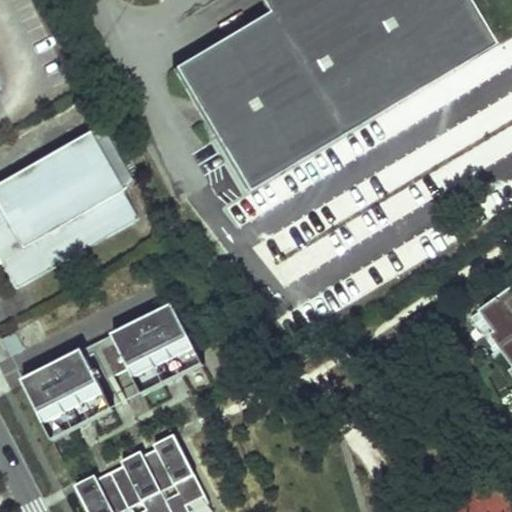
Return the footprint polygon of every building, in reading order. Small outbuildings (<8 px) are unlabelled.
[(272,0),(278,9),(268,15),(174,71),(247,195),(497,48),(468,0),(272,0)] [(259,0),(268,15),(278,9),(272,0),(259,0)] [(86,136),(0,185),(0,270),(12,291),(135,222),(86,136)] [(511,290),(480,314),(495,334),(491,337),(511,365),(511,372),(511,373),(511,374),(511,290)] [(173,307),(91,349),(95,357),(108,382),(112,380),(129,371),(143,398),(178,381),(203,368),(173,307)] [(8,355),(22,350),(15,332),(1,338),(8,355)] [(91,349),(83,353),(87,361),(95,357),(91,349)] [(83,353),(23,383),(54,444),(84,429),(114,414),(87,361),(83,353)] [(170,446),(162,450),(166,457),(181,449),(177,442),(170,446)] [(96,491),(81,499),(87,511),(188,511),(187,508),(206,499),(181,449),(166,457),(162,450),(143,459),(147,467),(133,474),(129,466),(93,485),(96,491)] [(136,463),(129,466),(133,474),(147,467),(143,459),(136,463)] [(78,493),(81,499),(96,491),(93,485),(85,489),(78,493)]
